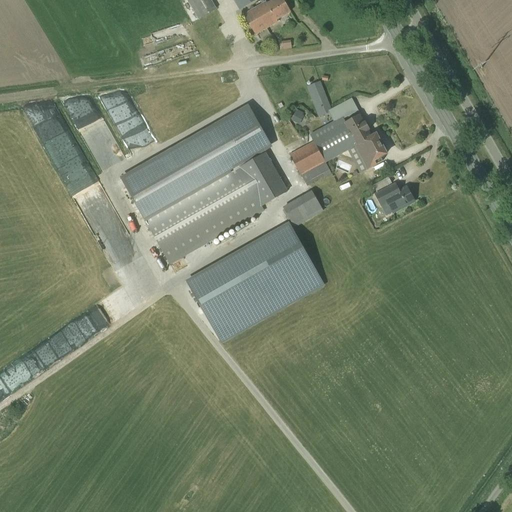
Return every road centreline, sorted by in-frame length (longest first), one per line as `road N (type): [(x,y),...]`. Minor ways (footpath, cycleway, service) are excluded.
road 1 (primary): [(511,233),(375,0)]
road 2 (unclassified): [(511,186),(400,0)]
